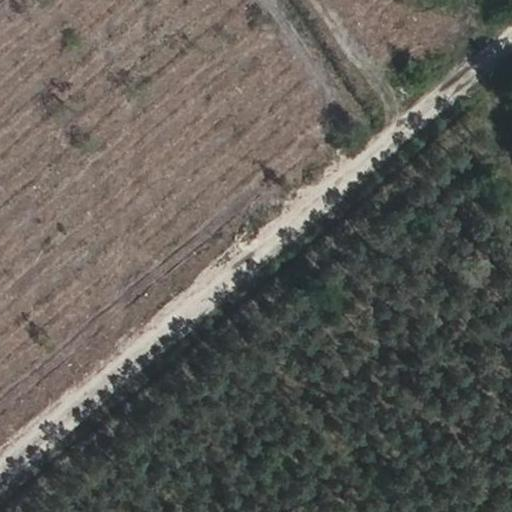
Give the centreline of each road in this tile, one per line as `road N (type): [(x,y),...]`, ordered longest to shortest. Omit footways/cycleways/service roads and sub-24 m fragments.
road 1 (track): [(511,39),(0,477)]
road 2 (track): [(407,130),(315,0)]
